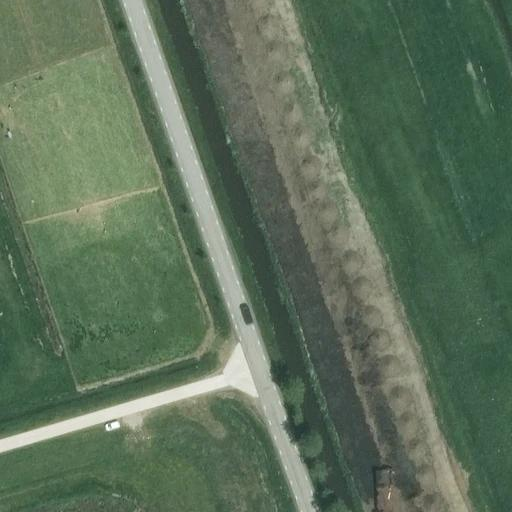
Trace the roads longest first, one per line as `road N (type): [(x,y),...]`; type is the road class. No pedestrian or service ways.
road 1 (tertiary): [(257,368),(130,0)]
road 2 (unclassified): [(0,444),(257,368)]
road 3 (tertiary): [(308,511),(257,368)]
